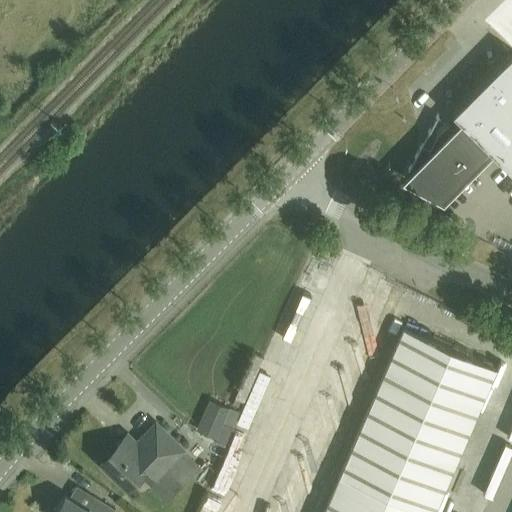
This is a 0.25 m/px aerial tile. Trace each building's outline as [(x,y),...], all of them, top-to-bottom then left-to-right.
[(462,122),(453,131),(447,124),(436,135),(429,148),(423,145),(422,144),(408,170),(443,188),(444,187),(442,186),(484,144),(511,171),(511,52),(452,113),(462,122)] [(432,511),(496,367),(403,327),(322,511),(432,511)] [(216,439),(229,409),(214,402),(200,432),(216,439)] [(193,468),(180,454),(184,450),(156,423),(142,437),(182,479),(193,468)] [(102,459),(100,461),(129,488),(141,475),(163,498),(182,479),(142,437),(128,451),(118,442),(116,444),(118,446),(103,461),(102,459)] [(211,491),(204,511),(219,511),(225,496),(211,491)] [(93,493),(86,505),(66,493),(54,511),(112,511),(116,507),(93,493)]
